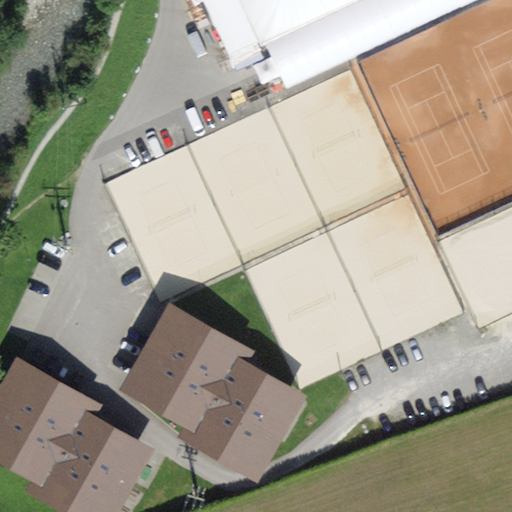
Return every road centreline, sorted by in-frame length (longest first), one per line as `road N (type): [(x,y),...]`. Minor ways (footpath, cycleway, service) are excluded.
road 1 (residential): [(176,0),(174,63),(81,197),(80,255),(68,302)]
road 2 (unknown): [(175,41),(261,51),(381,0)]
